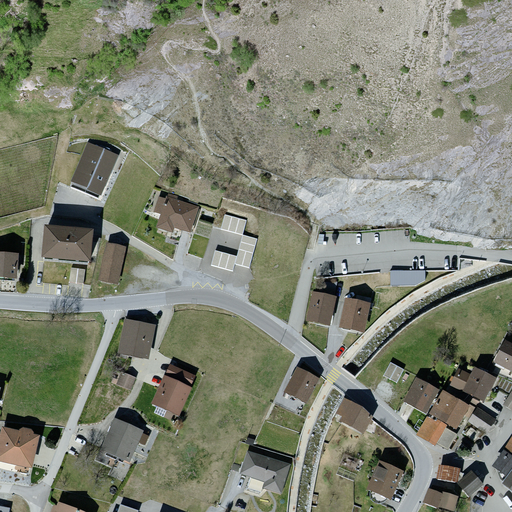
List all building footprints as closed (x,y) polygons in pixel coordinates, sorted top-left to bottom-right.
[(104,194),(119,156),(89,144),(74,183),(104,194)] [(201,207),(159,193),(153,211),(163,214),(159,227),(173,231),(175,225),(193,231),(201,207)] [(247,221),(225,215),(221,230),(242,236),(247,221)] [(98,233),(48,228),(45,257),(95,262),(98,233)] [(257,240),(242,236),(237,257),(235,265),(249,269),(257,240)] [(127,246),(108,242),(101,277),(120,281),(127,246)] [(22,253),(0,250),(0,276),(20,278),(22,253)] [(237,257),(215,251),(211,266),(233,272),(235,265),(237,257)] [(93,267),(80,265),(77,281),(90,283),(93,267)] [(425,272),(390,272),(390,286),(416,285),(425,279),(425,272)] [(338,296),(315,291),(310,320),(333,325),(338,296)] [(373,302),(348,298),(343,327),(367,331),(373,302)] [(156,325),(125,319),(118,352),(149,359),(156,325)] [(511,342),(509,341),(499,361),(511,367),(511,342)] [(404,368),(391,362),(384,375),(397,382),(404,368)] [(199,375),(171,364),(155,403),(184,414),(199,375)] [(499,378),(478,367),(471,382),(457,375),(452,385),(487,402),(499,378)] [(323,379),(302,368),(290,393),(311,403),(323,379)] [(135,378),(121,372),(116,384),(131,390),(135,378)] [(439,391),(419,379),(406,400),(427,412),(439,391)] [(473,406),(446,391),(433,414),(460,429),(473,406)] [(373,418),(343,404),(337,417),(345,421),(343,425),(364,436),(373,418)] [(498,420),(481,409),(472,422),(489,434),(498,420)] [(147,428),(117,416),(104,447),(134,459),(147,428)] [(450,427),(430,416),(418,434),(437,446),(441,441),(450,427)] [(44,435),(6,425),(0,448),(0,458),(35,467),(44,435)] [(459,433),(450,427),(441,441),(450,447),(459,433)] [(479,444),(485,436),(471,427),(465,435),(479,444)] [(511,453),(506,450),(496,466),(511,476),(511,475),(511,453)] [(292,462),(250,452),(244,475),(262,480),(260,488),(284,494),(292,462)] [(407,470),(382,460),(370,488),(394,499),(407,470)] [(443,466),(439,466),(438,479),(459,482),(461,469),(443,466)] [(483,487),(470,474),(458,486),(470,499),(483,487)] [(444,495),(429,490),(424,504),(439,509),(444,495)] [(455,499),(447,496),(442,508),(451,511),(455,511),(460,499),(456,496),(455,499)] [(85,511),(59,503),(55,511),(85,511)] [(138,511),(139,509),(120,503),(116,511),(138,511)]
